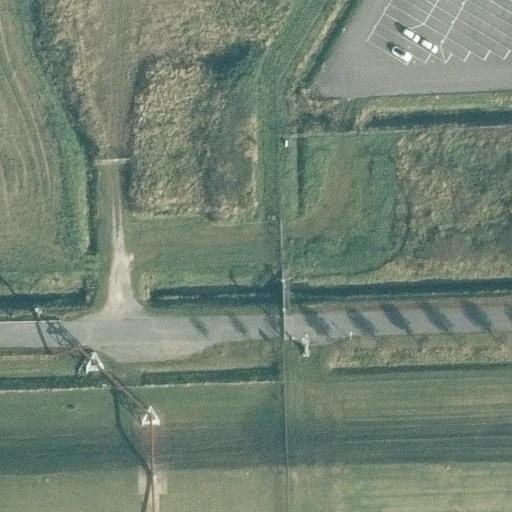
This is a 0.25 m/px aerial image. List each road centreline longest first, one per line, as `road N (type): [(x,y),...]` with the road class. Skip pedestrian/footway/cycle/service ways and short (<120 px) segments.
road 1 (track): [(345,84),(341,181),(323,214),(289,229),(158,240),(125,251)]
road 2 (track): [(135,0),(121,337)]
road 3 (unclassified): [(277,328),(0,340)]
road 4 (unclassified): [(277,328),(511,321)]
